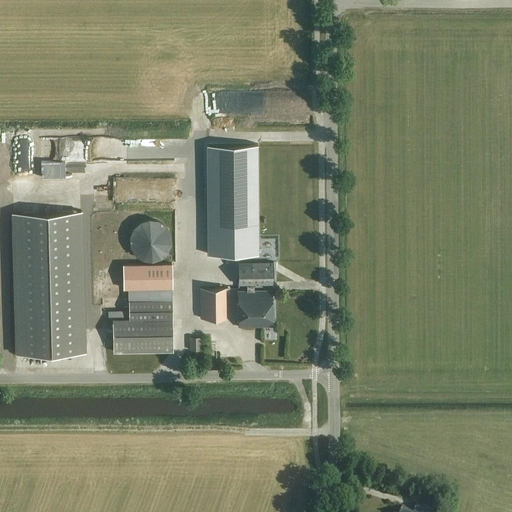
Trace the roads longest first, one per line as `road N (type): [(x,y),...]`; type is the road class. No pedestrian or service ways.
road 1 (tertiary): [(333,373),(331,0)]
road 2 (unclassified): [(333,373),(0,375)]
road 3 (track): [(316,3),(511,5)]
road 4 (tertiary): [(331,511),(333,373)]
